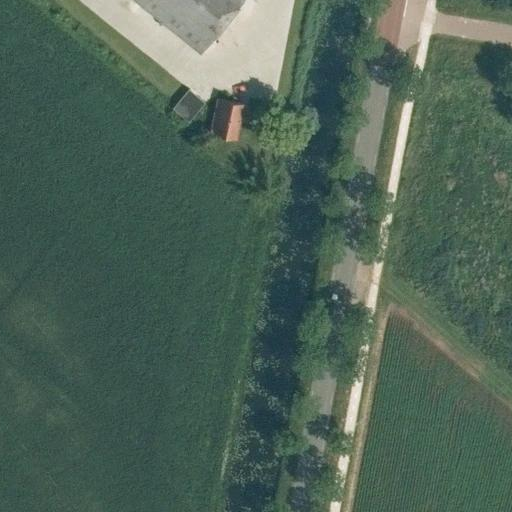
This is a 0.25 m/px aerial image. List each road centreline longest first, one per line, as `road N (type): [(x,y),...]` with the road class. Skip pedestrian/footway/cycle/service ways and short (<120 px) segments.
road 1 (tertiary): [(299,511),(389,15)]
road 2 (residential): [(389,15),(511,38)]
